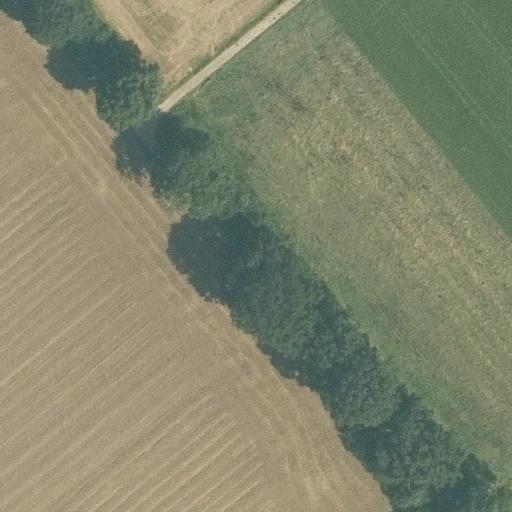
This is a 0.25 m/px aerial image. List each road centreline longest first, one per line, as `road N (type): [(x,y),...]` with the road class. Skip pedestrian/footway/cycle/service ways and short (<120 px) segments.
road 1 (track): [(469,511),(140,131),(299,0)]
road 2 (track): [(34,0),(140,131)]
